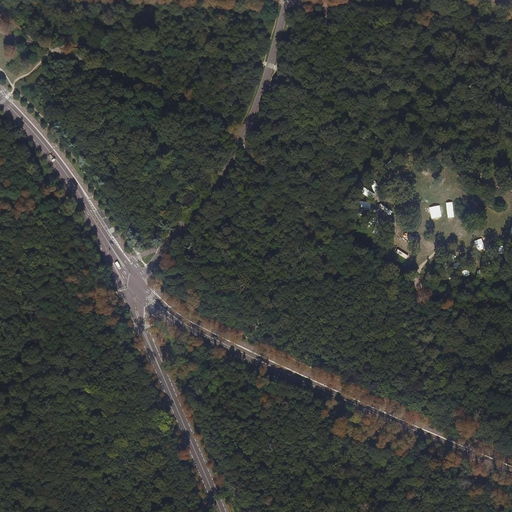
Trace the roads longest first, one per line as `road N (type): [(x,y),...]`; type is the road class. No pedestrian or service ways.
road 1 (unknown): [(158,282),(218,324),(511,455)]
road 2 (primary): [(511,471),(328,394),(159,305)]
road 3 (track): [(240,142),(315,217),(413,280),(460,301),(511,310)]
road 4 (residential): [(287,0),(240,142),(139,280)]
road 5 (track): [(511,19),(263,0)]
road 6 (secondary): [(135,310),(220,511)]
road 7 (track): [(47,48),(189,97),(240,142)]
road 8 (unknown): [(0,227),(59,215),(94,287),(128,328)]
road 9 (primary): [(110,247),(75,188),(0,100)]
